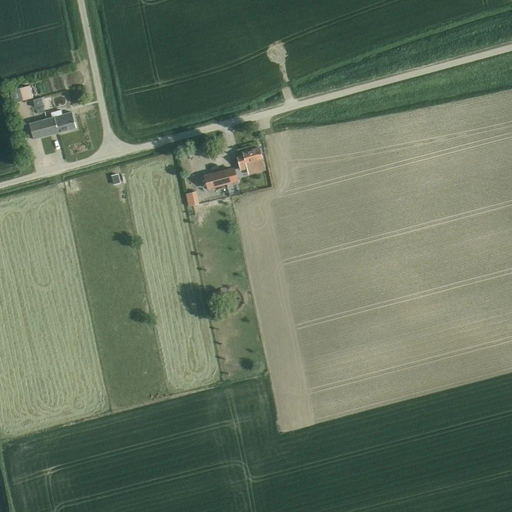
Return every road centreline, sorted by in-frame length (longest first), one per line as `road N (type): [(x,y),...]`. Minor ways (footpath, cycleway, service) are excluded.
road 1 (unclassified): [(112,153),(511,47)]
road 2 (unclassified): [(112,153),(81,0)]
